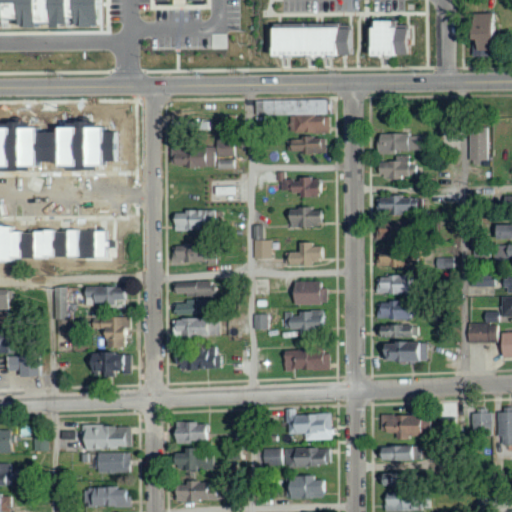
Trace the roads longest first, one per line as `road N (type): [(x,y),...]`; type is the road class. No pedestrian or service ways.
road 1 (tertiary): [(448,83),(0,88)]
road 2 (residential): [(156,511),(154,87)]
road 3 (tertiary): [(0,405),(356,391)]
road 4 (residential): [(356,391),(354,84)]
road 5 (tertiary): [(356,391),(511,383)]
road 6 (residential): [(357,511),(356,391)]
